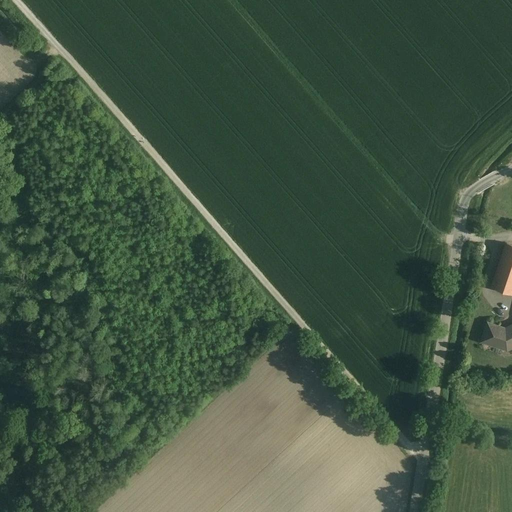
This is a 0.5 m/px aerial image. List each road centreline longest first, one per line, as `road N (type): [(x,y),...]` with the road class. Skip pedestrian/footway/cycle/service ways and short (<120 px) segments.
road 1 (track): [(423,453),(11,0)]
road 2 (unclassified): [(511,170),(477,185),(466,200),(414,511)]
